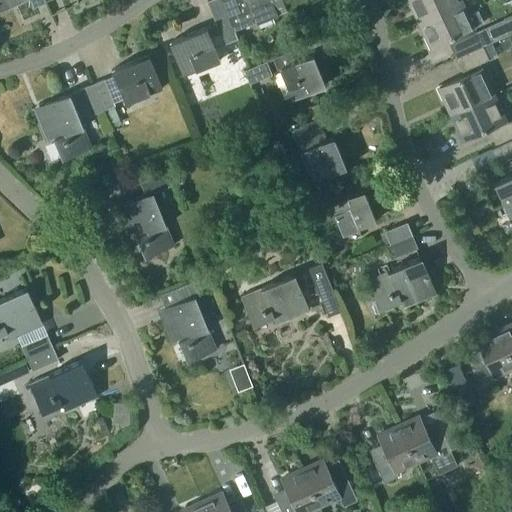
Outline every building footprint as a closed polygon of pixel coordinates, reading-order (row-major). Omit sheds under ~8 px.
[(0,0),(0,11),(10,7),(6,0),(0,0)] [(222,0),(207,0),(206,1),(215,22),(219,33),(224,43),(238,38),(234,30),(229,17),(222,0)] [(234,30),(238,38),(239,37),(232,18),(244,13),(239,0),(222,0),(229,17),(234,30)] [(247,0),(256,21),(286,8),(282,0),(247,0)] [(408,0),(418,20),(462,0),(461,0),(408,0)] [(418,20),(430,46),(474,26),(484,22),(478,9),(468,14),(462,0),(418,20)] [(207,26),(170,41),(183,74),(220,59),(215,47),(211,37),(219,33),(215,22),(207,26)] [(493,41),(504,36),(499,25),(488,30),(493,41)] [(449,43),(456,57),(482,45),(476,31),(449,43)] [(456,57),(462,71),(489,59),(482,45),(456,57)] [(112,69),(125,102),(162,87),(149,54),(112,69)] [(279,68),(292,98),(325,84),(313,54),(279,68)] [(243,68),(248,80),(271,71),(266,58),(243,68)] [(438,87),(450,113),(494,93),(482,67),(438,87)] [(91,83),(102,109),(115,104),(104,78),(91,83)] [(91,83),(79,88),(87,110),(89,114),(102,109),(91,83)] [(69,92),(40,104),(48,124),(41,127),(46,140),(53,137),(62,158),(91,146),(78,114),(69,92)] [(450,113),(462,139),(506,119),(494,93),(450,113)] [(313,118),(291,127),(297,141),(324,130),(318,116),(313,118)] [(511,137),(511,120),(490,130),(496,144),(511,137)] [(324,130),(297,141),(301,149),(300,150),(312,180),(346,166),(333,136),(328,138),(324,130)] [(511,154),(511,137),(491,147),(497,161),(511,154)] [(153,191),(171,184),(166,171),(140,181),(145,193),(123,202),(131,222),(123,225),(129,238),(136,235),(145,256),(174,244),(153,191)] [(511,213),(511,174),(494,182),(508,215),(511,213)] [(330,203),(342,233),(376,219),(363,189),(330,203)] [(407,221),(385,230),(390,243),(412,234),(407,221)] [(390,243),(386,244),(391,257),(417,247),(412,234),(390,243)] [(413,294),(433,285),(421,256),(367,278),(380,307),(400,299),(403,306),(416,301),(413,294)] [(308,267),(319,293),(332,288),(321,262),(308,267)] [(286,311),(306,302),(294,273),(240,295),(253,324),(273,316),(276,323),(289,318),(286,311)] [(178,339),(187,359),(216,347),(195,294),(213,287),(208,274),(182,284),(187,297),(165,306),(173,326),(166,329),(171,342),(178,339)] [(27,286),(0,298),(0,333),(7,330),(10,338),(23,332),(20,325),(40,316),(27,286)] [(511,322),(497,329),(511,362),(511,322)] [(511,366),(511,362),(497,329),(477,339),(484,355),(471,361),(482,386),(496,380),(494,375),(511,366)] [(22,344),(27,356),(52,345),(47,332),(22,344)] [(27,356),(32,369),(58,358),(52,345),(27,356)] [(91,389),(95,388),(82,358),(29,382),(42,411),(62,402),(65,409),(94,397),(91,389)] [(25,362),(8,369),(12,379),(29,372),(25,362)] [(474,399),(467,382),(452,389),(460,405),(474,399)] [(415,460),(429,454),(438,473),(457,464),(439,425),(427,431),(419,415),(398,424),(415,460)] [(415,460),(398,424),(377,434),(385,450),(372,456),(384,480),(397,474),(395,469),(415,460)] [(302,468),(319,504),(339,495),(341,500),(354,494),(343,469),(330,475),(323,458),(302,468)] [(319,504),(302,468),(281,477),(289,493),(276,499),(282,511),(321,511),(318,504),(319,504)] [(222,491),(201,500),(206,511),(246,511),(242,502),(230,507),(222,491)] [(206,511),(201,500),(180,510),(181,511),(206,511)]
